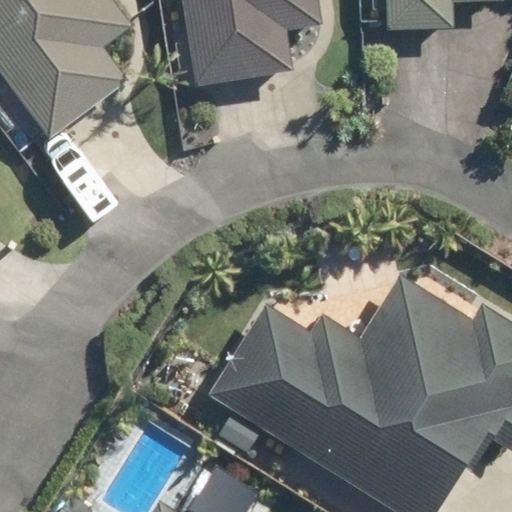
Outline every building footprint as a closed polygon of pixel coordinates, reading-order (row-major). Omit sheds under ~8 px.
[(0,0),(0,57),(58,138),(139,78),(115,45),(141,25),(122,0),(0,0)] [(193,0),(207,84),(304,68),(298,28),(334,23),(330,0),(193,0)] [(399,0),(400,27),(466,25),(465,0),(399,0)] [(280,306),(224,394),(410,511),(447,511),(491,446),(499,450),(506,439),(511,442),(511,314),(494,304),(482,321),(413,277),(373,340),(336,316),(323,335),(280,306)] [(242,415),(229,434),(256,452),(268,433),(242,415)] [(191,511),(174,501),(166,511),(191,511)]
